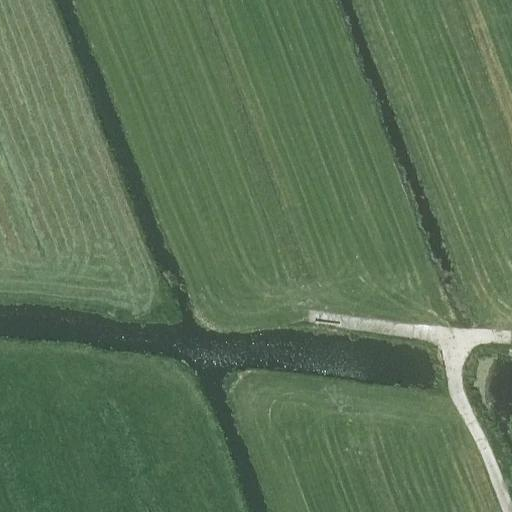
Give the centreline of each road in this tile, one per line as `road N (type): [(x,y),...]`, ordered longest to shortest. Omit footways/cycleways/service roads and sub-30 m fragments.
road 1 (track): [(309,317),(508,337)]
road 2 (track): [(452,336),(456,392),(509,511)]
